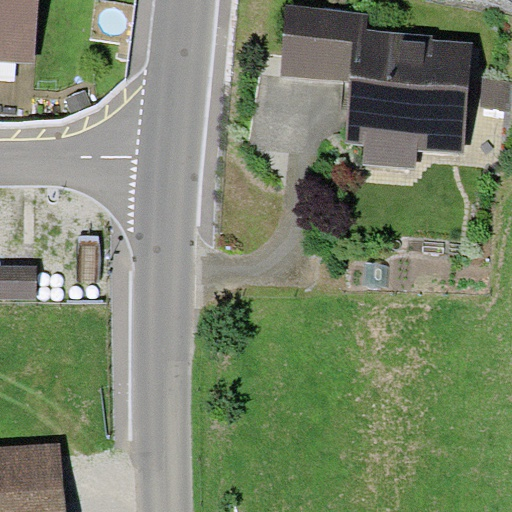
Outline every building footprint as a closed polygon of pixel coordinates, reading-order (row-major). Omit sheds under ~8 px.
[(0,0),(0,60),(34,63),(38,0),(0,0)] [(369,11),(287,4),(280,76),(352,82),(347,142),(365,143),(363,163),(417,168),(419,150),(464,154),(474,44),(432,40),(432,36),(367,30),(369,11)] [(511,77),(482,76),(481,110),(510,111),(511,77)] [(37,266),(0,264),(0,299),(36,300),(37,266)] [(65,511),(60,441),(0,445),(0,511),(65,511)]
